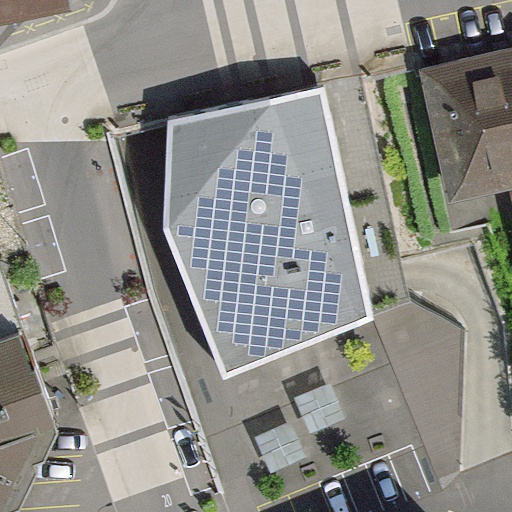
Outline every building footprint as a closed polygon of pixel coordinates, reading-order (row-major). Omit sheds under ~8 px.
[(0,0),(0,9),(47,0),(0,0)] [(360,33),(201,66),(181,241),(223,383),(438,319),(360,33)] [(511,188),(511,44),(418,66),(449,202),(511,188)] [(0,259),(0,320),(11,316),(20,313),(0,259)] [(0,511),(17,511),(54,429),(11,316),(0,320),(0,511)]
